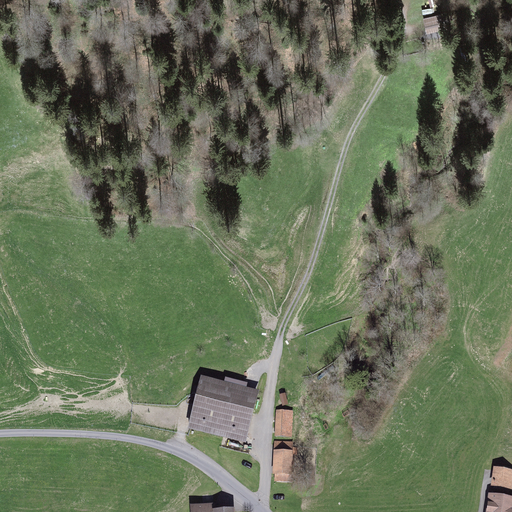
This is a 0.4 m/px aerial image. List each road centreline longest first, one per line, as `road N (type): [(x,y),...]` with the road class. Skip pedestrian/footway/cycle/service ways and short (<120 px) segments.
road 1 (track): [(260,509),(282,336),(328,221),(344,156),(383,85)]
road 2 (unclassified): [(262,511),(189,455),(139,440),(0,434)]
